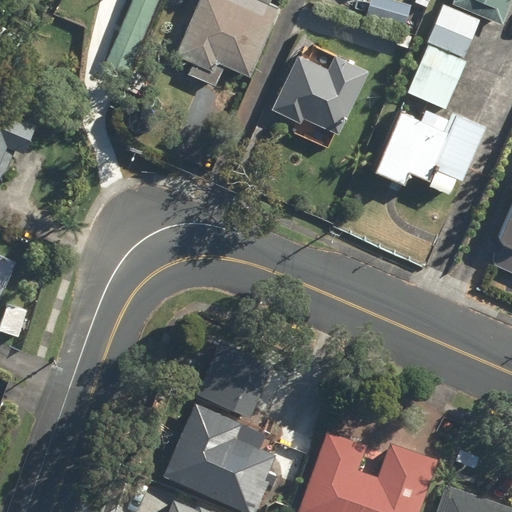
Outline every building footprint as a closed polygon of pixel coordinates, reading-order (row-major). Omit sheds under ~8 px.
[(161,0),(135,0),(109,52),(129,62),(161,0)] [(217,86),(227,64),(253,75),(281,10),(270,5),(271,0),(199,0),(176,56),(171,67),(217,86)] [(413,3),(401,0),(369,0),(364,16),(405,29),(413,3)] [(504,21),(511,0),(454,0),(454,1),(504,21)] [(480,18),(444,5),(430,43),(466,57),(480,18)] [(466,62),(429,46),(409,91),(446,107),(466,62)] [(302,122),(304,117),(340,132),(367,69),(333,54),(328,65),(295,51),(273,104),(270,109),(302,122)] [(427,107),(422,117),(407,110),(379,171),(406,183),(411,171),(429,179),(451,131),(446,129),(451,118),(427,107)] [(37,123),(23,117),(0,108),(0,178),(3,180),(15,150),(24,154),(37,123)] [(511,208),(500,237),(501,237),(502,238),(502,239),(503,240),(503,241),(504,241),(493,266),(511,274),(511,208)] [(0,296),(16,263),(0,255),(0,296)] [(27,312),(7,306),(0,325),(0,330),(19,337),(27,312)] [(197,391),(249,414),(274,358),(222,336),(197,391)] [(276,451),(240,435),(246,421),(198,401),(166,474),(254,511),(255,511),(271,476),(266,474),(276,451)] [(327,427),(298,511),(417,511),(437,455),(389,439),(377,473),(358,466),(367,440),(327,427)] [(511,511),(511,505),(445,481),(434,511),(511,511)] [(166,511),(162,509),(160,511),(227,511),(196,499),(194,503),(172,495),(166,511)]
